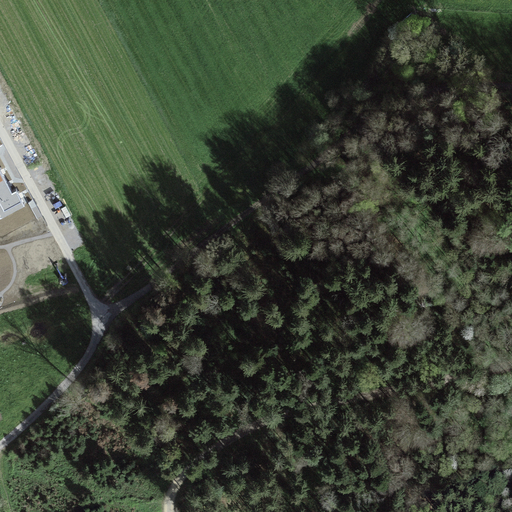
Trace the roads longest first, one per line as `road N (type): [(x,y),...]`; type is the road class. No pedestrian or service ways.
road 1 (track): [(93,310),(339,100),(436,68),(511,63)]
road 2 (track): [(511,361),(269,419),(226,439),(177,478),(168,511)]
road 3 (residential): [(0,130),(93,310),(83,362),(35,419),(0,444)]
